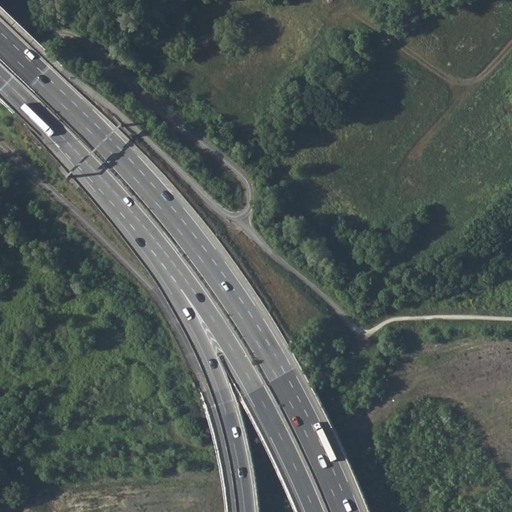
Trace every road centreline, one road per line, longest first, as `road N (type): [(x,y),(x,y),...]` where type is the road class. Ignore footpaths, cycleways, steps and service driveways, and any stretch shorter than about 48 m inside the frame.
road 1 (trunk): [(347,511),(273,360),(188,234),(0,36)]
road 2 (trunk): [(174,265),(266,408),(315,511)]
road 3 (trunk): [(174,265),(177,295),(235,428),(250,511)]
road 4 (trunk): [(0,76),(109,185),(174,265)]
